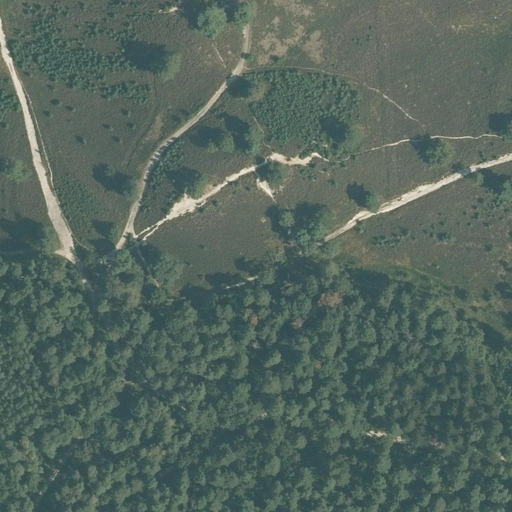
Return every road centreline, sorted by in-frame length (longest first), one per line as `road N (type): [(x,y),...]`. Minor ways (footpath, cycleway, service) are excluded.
road 1 (track): [(236,424),(511,458)]
road 2 (track): [(99,311),(137,381),(196,418),(236,424)]
road 3 (track): [(137,381),(108,398),(30,511)]
